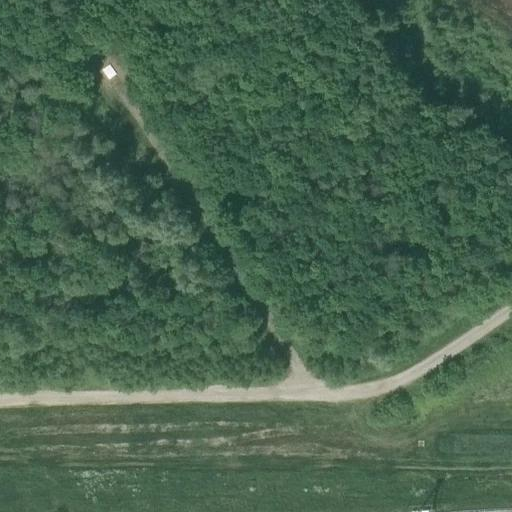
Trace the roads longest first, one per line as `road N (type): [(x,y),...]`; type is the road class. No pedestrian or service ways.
road 1 (track): [(0,397),(358,396),(414,377),(511,311)]
road 2 (track): [(119,89),(295,369),(302,397)]
